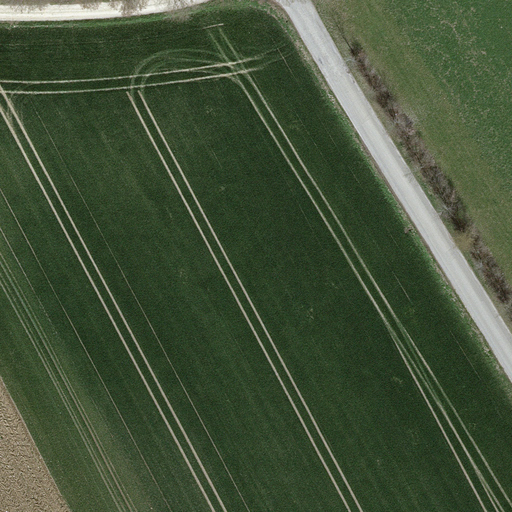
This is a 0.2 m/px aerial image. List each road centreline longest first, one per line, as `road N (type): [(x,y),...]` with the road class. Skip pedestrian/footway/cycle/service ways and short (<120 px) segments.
road 1 (unclassified): [(511,364),(296,0)]
road 2 (track): [(0,12),(166,0)]
